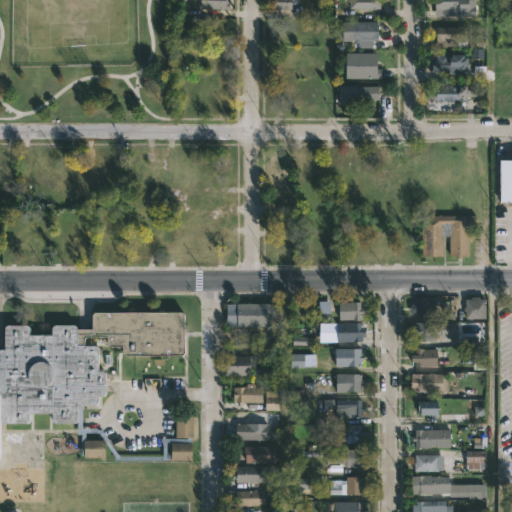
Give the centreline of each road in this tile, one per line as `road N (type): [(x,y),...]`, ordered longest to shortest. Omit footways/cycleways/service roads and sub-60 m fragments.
road 1 (residential): [(511,278),(0,281)]
road 2 (residential): [(511,129),(0,130)]
road 3 (residential): [(253,281),(250,0)]
road 4 (residential): [(392,511),(389,279)]
road 5 (residential): [(212,511),(209,281)]
road 6 (residential): [(413,132),(413,0)]
